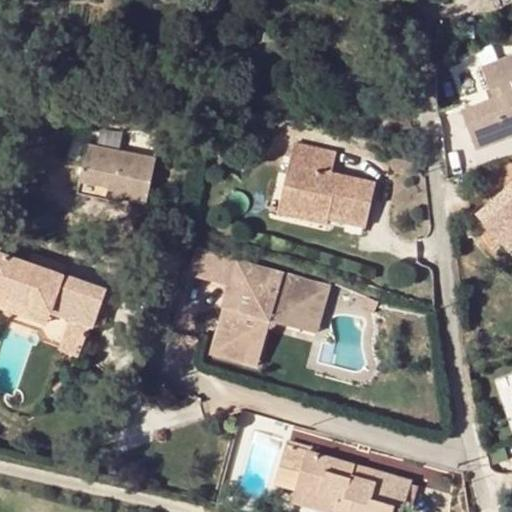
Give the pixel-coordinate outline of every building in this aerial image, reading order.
[(83,35),(67,35),(67,46),(83,47),(83,35)] [(137,49),(137,36),(112,36),(112,48),(137,49)] [(511,72),(499,75),(504,97),(511,94),(511,105),(506,107),(473,115),(483,154),(511,147),(511,72)] [(294,141),(286,183),(299,186),(295,208),(329,216),(330,212),(367,220),(376,180),(375,180),(342,172),(341,180),(331,178),(332,170),(337,151),(294,141)] [(154,159),(87,144),(79,180),(106,186),(105,193),(145,202),(154,159)] [(342,172),(332,170),(331,178),(341,180),(342,172)] [(106,186),(79,180),(77,193),(103,199),(105,193),(106,186)] [(299,186),(286,183),(280,211),(328,222),(329,218),(329,216),(295,208),(299,186)] [(511,187),(477,213),(507,253),(511,248),(511,187)] [(329,216),(329,218),(365,226),(367,220),(330,212),(329,216)] [(0,253),(25,260),(25,259),(0,250),(0,253)] [(0,290),(23,299),(47,306),(52,292),(67,297),(63,311),(82,317),(87,319),(98,283),(37,263),(35,268),(23,264),(25,260),(0,253),(0,290)] [(237,262),(228,293),(257,301),(266,270),(237,262)] [(278,309),(314,319),(324,286),(266,270),(257,301),(228,293),(211,351),(242,360),(256,316),(261,317),(261,323),(266,325),(273,326),(274,321),(278,309)] [(0,305),(19,312),(23,299),(0,290),(0,305)] [(52,292),(47,306),(63,311),(67,297),(52,292)] [(278,309),(274,321),(311,331),(314,319),(278,309)] [(82,317),(63,311),(52,343),(70,349),(82,317)] [(256,316),(242,360),(254,363),(266,325),(261,323),(261,317),(256,316)] [(300,471),(305,449),(286,443),(280,465),(300,471)] [(337,499),(334,509),(345,511),(391,511),(394,502),(404,505),(410,478),(374,468),(371,480),(347,473),(350,461),(305,449),(300,471),(295,488),(337,499)] [(374,468),(350,461),(347,473),(371,480),(374,468)] [(331,511),(333,511),(334,509),(337,499),(295,488),(292,501),(331,511)]
